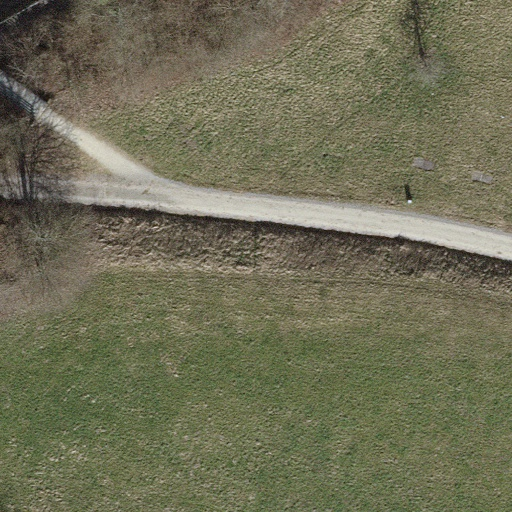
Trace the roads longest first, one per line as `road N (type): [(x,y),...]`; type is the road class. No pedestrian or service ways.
road 1 (track): [(0,80),(168,202),(377,218),(511,250)]
road 2 (track): [(0,185),(168,202)]
